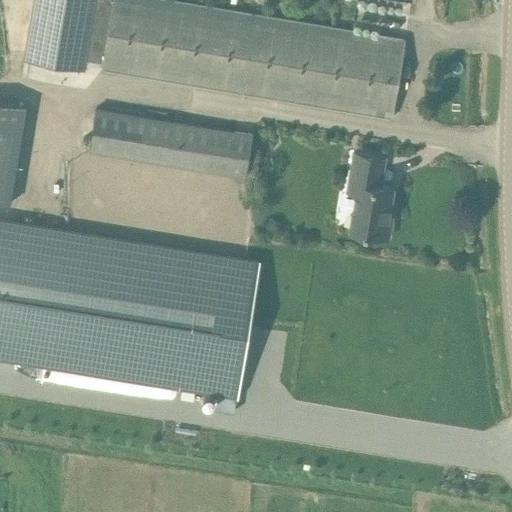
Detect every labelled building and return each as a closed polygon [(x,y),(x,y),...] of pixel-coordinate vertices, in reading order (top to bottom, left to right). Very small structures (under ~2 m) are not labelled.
[(104,62),(113,0),(30,0),(22,55),(82,65),(83,58),(104,62)] [(113,0),(104,62),(102,69),(391,117),(404,39),(173,0),(113,0)] [(0,99),(0,202),(10,204),(27,104),(0,99)] [(251,132),(97,105),(90,150),(244,176),(251,132)] [(385,157),(354,151),(348,191),(356,193),(350,230),(388,236),(392,217),(388,216),(393,187),(380,185),(385,157)] [(0,354),(2,355),(127,375),(219,390),(216,408),(234,411),(237,393),(258,262),(23,224),(0,220),(0,354)]
